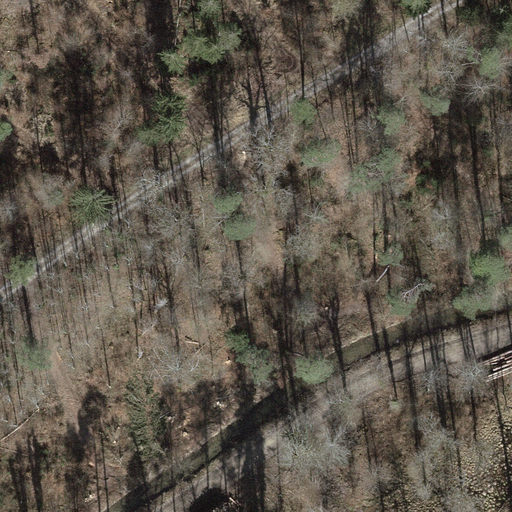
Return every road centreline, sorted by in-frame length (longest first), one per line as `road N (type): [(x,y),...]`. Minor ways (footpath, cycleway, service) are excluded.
road 1 (track): [(0,299),(357,59),(465,0)]
road 2 (track): [(174,511),(406,363),(511,330)]
